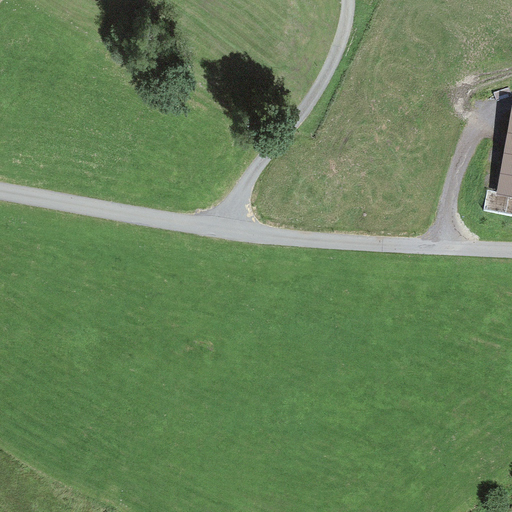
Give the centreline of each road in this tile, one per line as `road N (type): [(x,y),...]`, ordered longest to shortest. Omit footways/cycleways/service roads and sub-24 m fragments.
road 1 (track): [(0,189),(214,228),(511,251)]
road 2 (track): [(214,228),(319,87),(348,0)]
